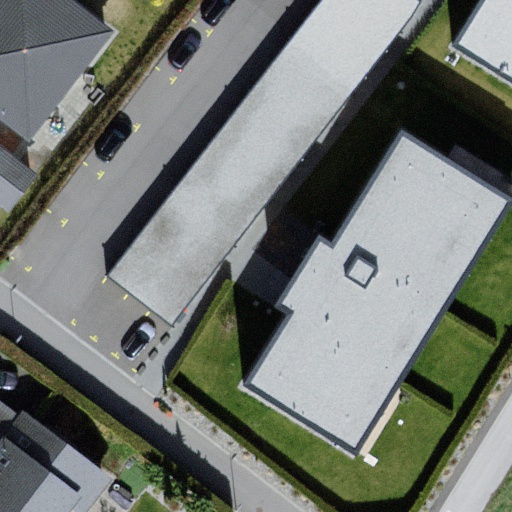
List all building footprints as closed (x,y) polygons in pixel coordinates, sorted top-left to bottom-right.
[(56,0),(0,0),(0,133),(23,150),(116,41),(56,0)] [(313,0),(115,273),(180,321),(412,0),(313,0)] [(511,0),(485,0),(458,46),(511,77),(511,0)] [(511,211),(511,204),(405,141),(340,250),(324,240),(280,313),(294,322),(252,392),(364,459),(511,211)] [(13,426),(0,443),(0,511),(99,511),(114,493),(13,426)]
